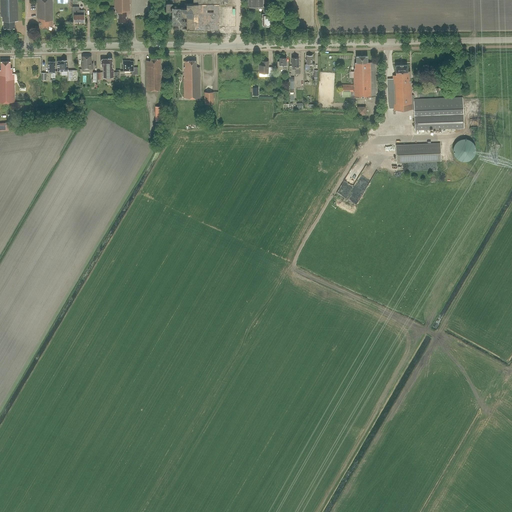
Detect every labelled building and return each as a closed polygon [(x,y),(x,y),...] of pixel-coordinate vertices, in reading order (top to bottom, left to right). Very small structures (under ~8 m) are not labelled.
[(15,21),(18,21),(17,0),(0,0),(1,17),(2,17),(2,21),(4,21),(4,28),(15,28),(15,21)] [(49,26),(53,26),(52,0),(36,0),(37,18),(38,18),(38,21),(39,21),(40,28),(49,28),(49,26)] [(114,0),(115,8),(116,8),(116,13),(117,13),(117,16),(118,16),(118,22),(127,22),(126,12),(130,12),(129,0),(114,0)] [(227,0),(172,0),(173,4),(166,4),(166,11),(173,11),(173,28),(219,27),(219,2),(227,2),(227,0)] [(75,23),(84,23),(84,10),(79,10),(79,7),(72,7),(72,16),(75,16),(75,23)] [(272,26),(273,25),(273,14),(270,14),(270,13),(268,13),(268,7),(264,7),(264,14),(263,14),(263,25),(264,26),(272,26)] [(91,63),(91,61),(91,56),(82,56),(83,65),(82,65),(82,69),(93,69),(93,63),(91,63)] [(368,62),(368,56),(356,56),(356,63),(355,63),(355,68),(354,68),(354,72),(354,85),(342,85),(342,97),(351,97),(371,97),(371,62),(368,62)] [(278,68),(287,68),(287,65),(286,65),(286,57),(280,57),(280,62),(278,62),(278,68)] [(104,77),(114,77),(113,69),(112,68),(112,59),(111,58),(109,58),(107,59),(102,59),(101,60),(101,66),(103,66),(104,77)] [(163,90),(162,58),(151,58),(151,60),(147,60),(148,90),(163,90)] [(57,60),(58,65),(58,71),(68,70),(68,80),(78,80),(78,70),(68,70),(68,65),(67,65),(67,60),(62,60),(57,60)] [(28,102),(15,102),(14,74),(12,74),(12,68),(11,68),(10,61),(1,61),(1,70),(0,69),(0,102),(12,102),(12,110),(28,109),(28,102)] [(138,67),(134,68),(133,61),(127,61),(123,61),(123,64),(124,64),(124,71),(131,71),(131,75),(138,74),(138,67)] [(197,67),(197,61),(185,61),(185,67),(184,67),(184,78),(184,98),(201,98),(200,67),(197,67)] [(268,67),(269,61),(263,61),(263,65),(259,65),(259,73),(267,73),(267,77),(273,77),(273,67),(268,67)] [(463,97),(414,99),(414,95),(412,95),(411,81),(410,81),(410,77),(409,71),(408,71),(408,64),(395,65),(396,75),(393,75),(393,78),(394,104),(394,110),(414,110),(415,130),(464,128),(463,97)] [(214,104),(214,92),(204,92),(204,104),(214,104)] [(367,114),(367,106),(358,106),(358,115),(367,114)] [(10,122),(0,122),(0,130),(11,130),(10,122)] [(476,152),(476,151),(476,150),(476,149),(476,148),(476,147),(475,146),(475,145),(475,144),(474,144),(473,143),(473,142),(472,141),(471,141),(470,140),(469,139),(468,139),(467,139),(466,139),(465,139),(464,139),(463,139),(462,139),(461,139),(460,140),(459,140),(458,141),(457,141),(457,142),(456,143),(455,144),(454,145),(454,146),(454,147),(454,148),(453,149),(453,150),(453,151),(454,152),(454,153),(454,154),(454,155),(455,156),(455,157),(456,157),(457,158),(457,159),(458,159),(459,160),(460,160),(461,161),(462,161),(463,161),(464,161),(465,161),(466,161),(467,161),(468,161),(469,161),(470,160),(471,159),(472,159),(473,158),(473,157),(474,157),(475,156),(475,155),(475,154),(476,153),(476,152)] [(397,163),(441,161),(440,143),(396,145),(397,163)]
